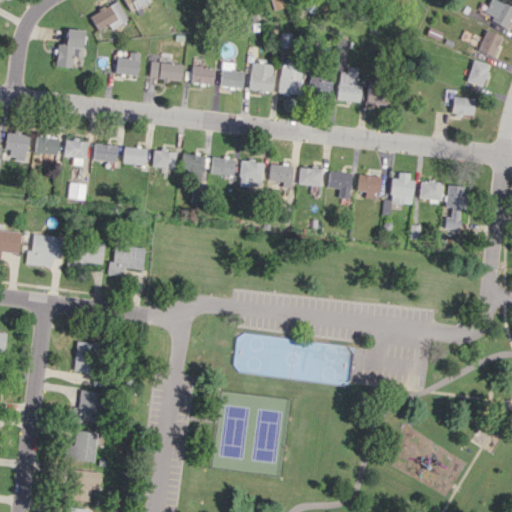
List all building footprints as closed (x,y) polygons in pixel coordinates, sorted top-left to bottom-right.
[(108,24),(110,27),(125,20),(116,0),(88,13),(95,30),(108,24)] [(148,2),(147,0),(123,0),(129,11),(148,2)] [(270,0),(273,9),(287,6),(285,0),(270,0)] [(511,10),(511,7),(497,0),(487,0),(480,14),(504,27),(511,10)] [(70,67),(71,56),(80,56),(82,29),(65,28),(64,44),(55,43),(54,66),(70,67)] [(482,32),(475,49),(490,56),(498,39),(482,32)] [(126,57),(115,56),(113,72),(135,75),(138,52),(127,51),(126,57)] [(480,85),(487,64),(470,59),(464,81),(480,85)] [(180,63),(148,61),(147,78),(179,79),(180,63)] [(272,63),(249,62),(248,90),(271,91),(272,63)] [(211,84),(213,67),(190,64),(189,81),(211,84)] [(299,94),(300,68),(279,67),(277,93),(299,94)] [(242,71),(220,68),(218,85),(240,87),(242,71)] [(336,99),(358,101),(359,85),(354,84),(356,69),(338,68),(336,99)] [(330,79),(309,77),(307,95),(328,97),(330,79)] [(448,112),(470,115),(472,98),(449,96),(448,112)] [(24,160),(27,133),(6,131),(3,158),(24,160)] [(55,154),(57,137),(35,135),(34,152),(55,154)] [(71,164),(83,165),(85,140),(64,139),(63,155),(71,156),(71,164)] [(92,160),(115,160),(115,144),(93,143),(92,160)] [(143,164),(145,148),(122,146),(121,162),(143,164)] [(174,151),(151,150),(150,166),(173,167),(174,151)] [(179,171),(202,171),(203,154),(180,153),(179,171)] [(233,159),(210,156),(208,172),(230,175),(233,159)] [(259,187),(261,161),(239,160),(237,185),(259,187)] [(287,187),(291,166),(269,162),(266,179),(281,181),(280,186),(287,187)] [(319,167),(297,166),(296,184),(319,184),(319,167)] [(325,187),(337,188),(336,197),(346,198),(349,172),(327,170),(325,187)] [(355,190),(363,191),(363,197),(375,198),(377,175),(356,174),(355,190)] [(409,203),(410,175),(389,174),(388,202),(409,203)] [(416,197),(439,199),(440,183),(418,181),(416,197)] [(83,198),(84,182),(68,182),(67,198),(83,198)] [(458,228),(460,184),(443,183),(441,227),(458,228)] [(0,251),(18,252),(19,230),(0,229),(0,251)] [(51,257),(60,258),(61,235),(31,233),(30,250),(25,250),(24,263),(50,265),(51,257)] [(100,263),(102,243),(69,239),(66,267),(83,269),(84,262),(100,263)] [(143,248),(112,244),(111,261),(107,260),(105,274),(121,276),(122,267),(140,268),(143,248)] [(235,327),(229,370),(346,383),(352,343),(235,327)] [(94,343),(75,340),(71,370),(91,372),(94,343)] [(66,406),(65,421),(78,422),(78,419),(95,420),(97,391),(77,389),(76,406),(66,406)] [(63,443),(62,458),(92,461),(94,431),(73,430),(72,444),(63,443)] [(88,500),(89,485),(100,486),(101,471),(67,469),(65,499),(88,500)]
